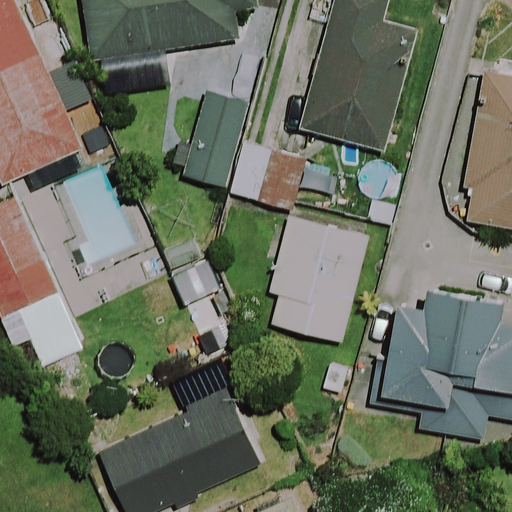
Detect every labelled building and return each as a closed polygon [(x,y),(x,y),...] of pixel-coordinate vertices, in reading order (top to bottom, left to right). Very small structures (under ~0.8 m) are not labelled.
[(81,152),(12,0),(0,0),(0,182),(2,187),(81,152)] [(80,0),(91,65),(96,64),(102,97),(167,86),(161,52),(238,40),(233,10),(258,5),(257,0),(80,0)] [(388,0),(338,0),(305,134),(382,153),(412,32),(383,25),(388,0)] [(459,224),(511,232),(511,81),(481,77),(459,224)] [(247,108),(202,94),(177,177),(222,191),(247,108)] [(304,161),(244,144),(230,195),(290,212),(304,161)] [(53,295),(14,200),(0,205),(0,315),(0,317),(53,295)] [(366,238),(284,217),(265,294),(279,298),(272,327),(340,344),(366,238)] [(240,328),(227,293),(206,303),(214,321),(188,331),(200,361),(229,350),(223,335),(240,328)] [(511,310),(430,293),(425,315),(399,310),(381,394),(449,409),(455,381),(511,392),(511,310)] [(58,310),(24,328),(46,370),(80,352),(58,310)] [(161,511),(260,464),(225,392),(97,454),(124,511),(161,511)] [(293,511),(290,503),(270,511),(293,511)]
